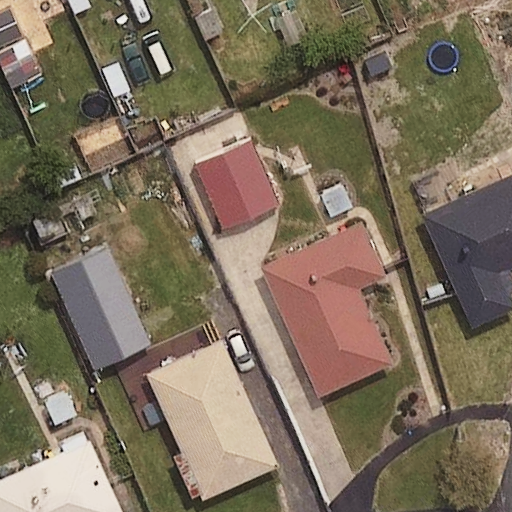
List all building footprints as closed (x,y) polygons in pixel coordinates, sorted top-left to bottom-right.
[(275,193),(240,112),(187,135),(222,217),(275,193)] [(511,120),(507,112),(483,125),(497,153),(511,144),(511,120)] [(511,255),(511,159),(421,200),(471,315),(511,296),(511,279),(503,259),(511,255)] [(382,264),(358,211),(260,255),(317,383),(391,350),(357,275),(382,264)] [(275,452),(219,328),(146,361),(202,485),(275,452)] [(107,511),(123,505),(89,427),(0,465),(0,511),(107,511)]
